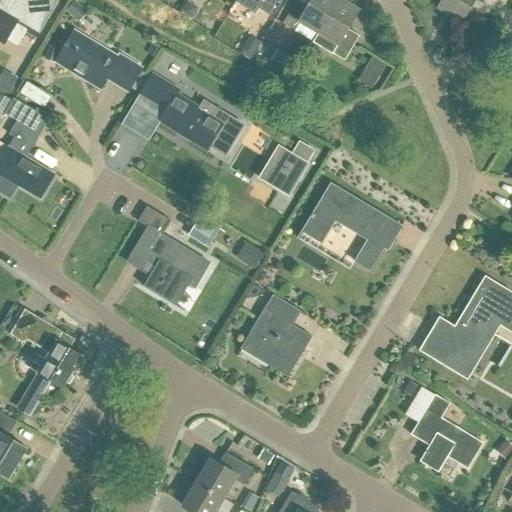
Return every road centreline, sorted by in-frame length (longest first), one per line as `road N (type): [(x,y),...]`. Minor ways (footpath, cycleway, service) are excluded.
road 1 (residential): [(311,454),(457,204),(461,153),(428,76)]
road 2 (residential): [(35,511),(137,342)]
road 3 (residential): [(137,342),(0,244)]
road 4 (unknown): [(29,267),(98,186),(152,215)]
road 5 (residential): [(311,454),(187,379)]
road 6 (residential): [(138,511),(187,379)]
